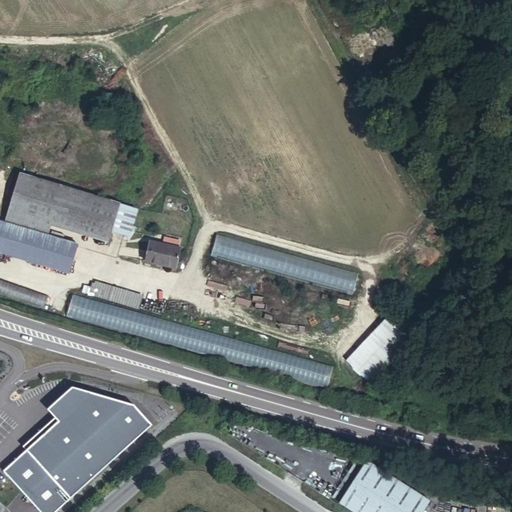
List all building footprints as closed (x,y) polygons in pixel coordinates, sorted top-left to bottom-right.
[(19,177),(4,226),(47,239),(51,229),(108,247),(112,235),(127,240),(135,212),(19,177)] [(4,226),(0,224),(0,256),(70,278),(78,249),(47,239),(4,226)] [(358,273),(216,235),(209,257),(354,296),(358,273)] [(176,248),(146,242),(142,264),(171,270),(176,248)] [(88,295),(139,307),(143,292),(92,280),(88,295)] [(335,369),(73,294),(67,315),(328,389),(335,369)] [(387,317),(344,360),(367,383),(411,341),(387,317)] [(131,400),(70,382),(46,404),(54,414),(22,444),(26,447),(3,468),(41,511),(49,511),(148,419),(131,400)] [(418,511),(426,500),(364,461),(337,504),(349,511),(418,511)]
